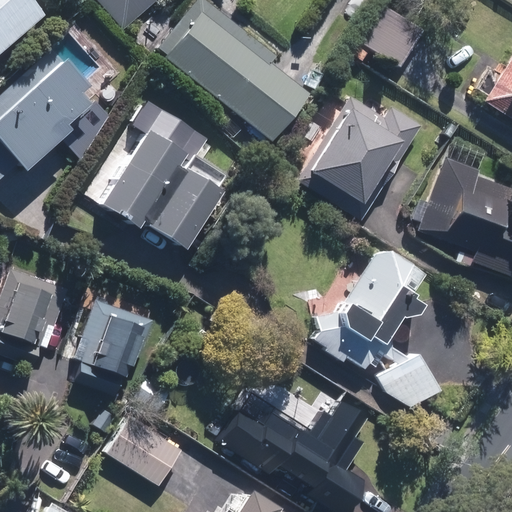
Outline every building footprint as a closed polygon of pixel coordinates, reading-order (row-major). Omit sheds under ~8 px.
[(32,0),(0,0),(0,47),(43,13),(32,0)] [(90,0),(123,28),(147,0),(90,0)] [(273,54),(196,0),(186,0),(151,49),(271,135),(304,90),(266,63),(273,54)] [(418,28),(380,4),(356,42),(393,66),(418,28)] [(511,46),(480,101),(511,119),(511,46)] [(93,97),(44,49),(0,93),(0,140),(25,165),(93,97)] [(379,117),(350,96),(294,177),(357,220),(421,127),(388,105),(379,117)] [(179,149),(138,126),(95,203),(137,226),(139,222),(180,246),(216,186),(173,160),(179,149)] [(418,220),(413,234),(474,255),(472,261),(511,275),(511,180),(510,180),(478,169),(442,156),(426,200),(414,196),(407,216),(418,220)] [(424,268),(378,244),(337,309),(331,305),(311,338),(365,370),(375,352),(384,357),(391,345),(381,339),(398,311),(409,318),(419,301),(408,295),(424,268)] [(0,302),(0,333),(43,349),(51,326),(47,324),(58,293),(27,282),(24,291),(8,285),(2,303),(0,302)] [(150,322),(94,299),(70,357),(78,360),(70,380),(113,398),(141,329),(146,331),(150,322)] [(373,373),(381,391),(399,404),(433,388),(416,353),(373,373)] [(139,377),(128,397),(157,413),(168,393),(139,377)] [(305,435),(247,396),(220,435),(229,441),(226,447),(278,482),(284,474),(302,486),(296,495),(321,511),(348,511),(363,491),(331,469),(368,414),(335,391),(305,435)] [(178,451),(126,417),(104,452),(156,486),(178,451)] [(290,511),(248,484),(230,511),(290,511)] [(63,511),(48,503),(42,511),(63,511)]
